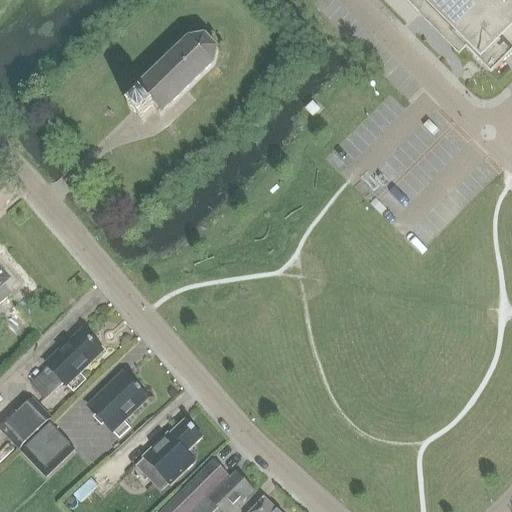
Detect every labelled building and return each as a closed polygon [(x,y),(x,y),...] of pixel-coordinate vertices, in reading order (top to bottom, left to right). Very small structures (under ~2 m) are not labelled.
[(457,46),(460,43),(491,75),(511,53),(511,0),(403,0),(418,15),(425,9),(435,13),(444,18),(450,24),(442,31),(457,46)] [(206,39),(191,41),(136,93),(142,99),(130,111),(143,123),(155,112),(160,118),(215,66),(217,50),(206,39)] [(305,112),(312,119),(319,112),(312,105),(305,112)] [(0,304),(10,295),(2,286),(9,280),(0,269),(0,304)] [(41,367),(46,371),(30,386),(43,401),(63,382),(75,371),(78,375),(102,352),(82,332),(61,352),(59,350),(41,367)] [(123,423),(147,401),(128,380),(118,390),(113,385),(89,407),(107,427),(118,418),(123,423)] [(0,432),(18,451),(22,447),(47,423),(52,419),(33,399),(28,403),(17,414),(14,411),(0,423),(0,432)] [(144,460),(145,461),(147,459),(160,472),(159,474),(158,472),(157,473),(171,488),(196,465),(187,456),(203,441),(186,423),(170,438),(169,437),(144,460)] [(71,447),(50,426),(25,450),(21,454),(46,480),(75,452),(71,447)] [(217,511),(220,510),(221,511),(235,511),(254,493),(235,475),(230,480),(214,464),(165,511),(217,511)] [(276,511),(264,500),(252,511),(276,511)]
